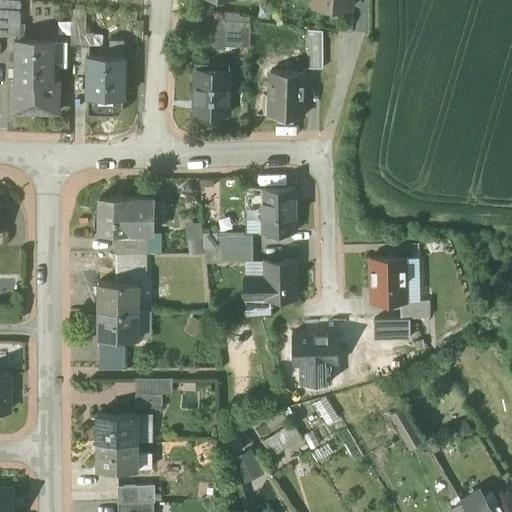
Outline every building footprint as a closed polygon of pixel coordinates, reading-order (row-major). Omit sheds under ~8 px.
[(19,0),(0,0),(0,34),(18,35),(17,41),(23,41),(24,24),(19,24),(19,0)] [(314,0),(315,6),(350,9),(351,0),(314,0)] [(85,11),(73,11),(72,46),(85,46),(86,11),(85,11)] [(251,22),(213,19),(211,45),(250,47),(251,22)] [(323,31),(309,30),(309,68),(323,68),(323,31)] [(17,41),(17,83),(13,83),(12,112),(58,113),(58,67),(53,62),(53,42),(53,41),(23,41),(17,41)] [(68,42),(53,42),(53,62),(58,67),(67,68),(68,42)] [(124,56),(89,55),(88,98),(124,98),(124,56)] [(230,70),(196,69),(194,114),(229,115),(230,70)] [(305,72),(271,71),(269,116),(303,117),(305,72)] [(296,232),(295,187),(261,188),(262,233),(296,232)] [(129,197),(100,197),(100,233),(115,234),(115,239),(147,239),(147,233),(154,233),(155,198),(130,198),(129,197)] [(189,252),(204,251),(202,221),(187,222),(189,252)] [(252,232),(218,233),(218,247),(252,247),(252,232)] [(147,239),(115,239),(116,254),(147,254),(147,239)] [(252,247),(218,247),(218,263),(252,262),(252,247)] [(147,254),(116,254),(116,283),(138,283),(138,284),(146,284),(147,254)] [(406,301),(405,257),(371,257),(372,303),(401,302),(406,302),(406,301)] [(297,261),(266,261),(266,277),(245,278),(245,298),(266,297),(267,299),(295,298),(295,273),(297,272),(297,261)] [(116,283),(99,283),(99,311),(134,311),(135,296),(138,296),(138,284),(138,283),(116,283)] [(429,300),(406,301),(406,302),(401,302),(401,318),(429,318),(429,300)] [(99,311),(98,311),(98,312),(99,312),(99,338),(98,338),(98,339),(100,339),(125,339),(137,339),(137,338),(134,338),(134,323),(137,323),(138,311),(134,311),(99,311)] [(338,363),(337,333),(298,334),(299,364),(338,363)] [(125,339),(100,339),(100,369),(125,369),(125,339)] [(361,380),(360,350),(344,350),(345,380),(361,380)] [(10,374),(0,373),(0,411),(10,412),(10,374)] [(170,379),(136,379),(136,394),(162,394),(170,394),(170,379)] [(136,394),(136,408),(162,408),(162,394),(136,394)] [(418,436),(402,408),(391,415),(407,443),(418,436)] [(137,414),(98,414),(98,442),(134,442),(134,427),(137,427),(137,414)] [(295,426),(264,438),(270,454),(301,442),(295,426)] [(134,442),(98,442),(98,470),(137,470),(137,469),(134,469),(134,454),(137,454),(137,442),(134,442)] [(194,450),(201,467),(218,460),(210,443),(194,450)] [(232,458),(244,484),(263,475),(252,449),(232,458)] [(155,485),(118,486),(118,504),(154,502),(155,502),(155,485)] [(13,511),(13,489),(0,489),(0,511),(13,511)] [(499,511),(496,506),(491,509),(481,491),(462,503),(463,503),(467,511),(499,511)] [(154,511),(154,502),(118,504),(118,511),(154,511)]
